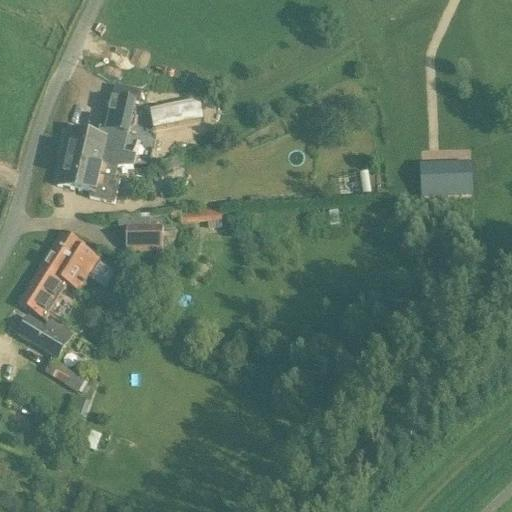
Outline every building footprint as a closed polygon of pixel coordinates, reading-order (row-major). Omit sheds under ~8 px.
[(108,132),(128,136),(136,105),(139,106),(142,94),(115,88),(108,115),(112,116),(108,132)] [(179,108),(151,113),(154,131),(182,127),(201,123),(198,108),(179,111),(179,108)] [(71,133),(64,160),(92,167),(93,162),(103,164),(117,170),(120,158),(105,154),(107,142),(86,137),(86,131),(75,128),(71,133)] [(156,168),(170,160),(164,150),(150,158),(156,168)] [(181,165),(176,156),(170,160),(156,168),(154,168),(159,177),(181,165)] [(93,162),(92,167),(64,160),(57,188),(90,195),(89,200),(114,206),(119,183),(115,182),(117,170),(103,164),(93,162)] [(422,198),(472,196),(471,168),(421,170),(422,198)] [(221,210),(180,212),(181,225),(207,224),(207,223),(221,222),(221,210)] [(163,231),(163,217),(117,220),(117,229),(127,229),(126,252),(162,254),(163,231)] [(39,270),(65,286),(78,294),(99,261),(83,251),(85,249),(61,234),(39,270)] [(65,286),(39,270),(17,306),(43,322),(65,286)] [(57,363),(73,337),(49,322),(45,329),(28,319),(16,337),(57,363)] [(45,374),(77,395),(84,383),(52,362),(45,374)] [(75,426),(68,442),(93,453),(100,437),(75,426)]
